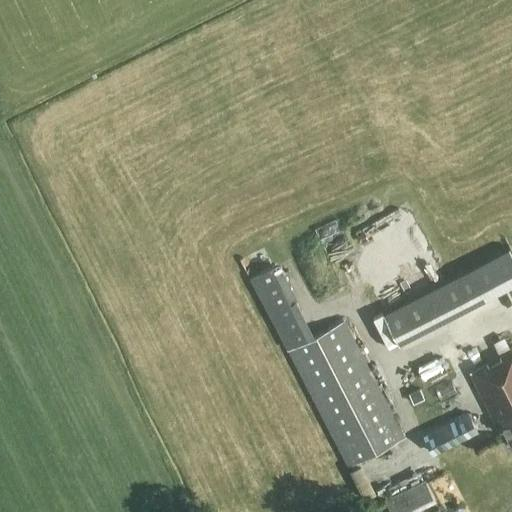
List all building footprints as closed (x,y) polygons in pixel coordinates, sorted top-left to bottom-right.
[(383,313),(399,344),(511,285),(511,255),(508,248),(383,313)] [(251,276),(292,353),(348,465),(403,437),(343,320),(315,334),(278,262),(251,276)] [(486,362),(470,371),(499,430),(504,428),(511,443),(511,348),(499,356),(500,358),(488,365),(486,362)] [(413,403),(424,398),(419,388),(408,393),(413,403)] [(423,436),(433,454),(478,431),(469,413),(423,436)] [(426,478),(386,498),(392,511),(411,511),(436,500),(426,478)]
